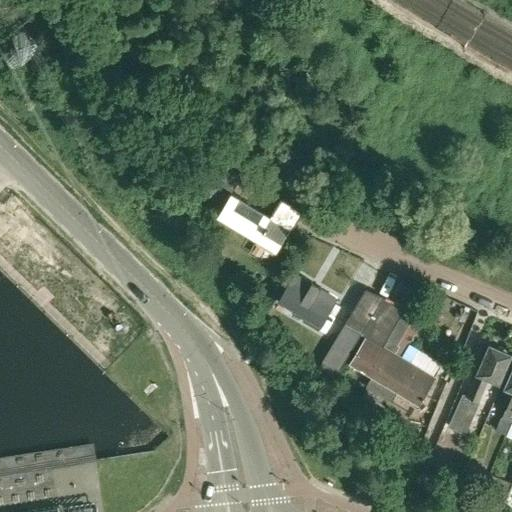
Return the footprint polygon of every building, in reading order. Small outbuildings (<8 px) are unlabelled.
[(269,216),(230,193),(240,176),(200,152),(182,182),(211,199),(216,191),(227,198),(217,215),(276,250),(286,233),(288,234),(303,210),(281,196),(269,216)] [(356,344),(361,333),(383,297),(395,302),(403,282),(376,269),(364,289),(344,323),(338,334),(356,344)] [(317,329),(331,305),(316,296),(320,289),(294,273),(278,300),(306,316),(303,320),(317,329)] [(404,280),(403,282),(395,302),(383,297),(361,333),(382,346),(404,306),(414,285),(404,280)] [(404,306),(382,346),(361,333),(356,344),(346,360),(371,376),(418,404),(435,377),(397,355),(402,347),(397,345),(411,321),(420,327),(426,317),(416,311),(414,310),(404,306)] [(510,354),(488,344),(466,395),(462,393),(448,426),(465,433),(489,378),(498,382),(510,354)] [(484,487),(490,475),(470,466),(464,478),(484,487)] [(484,487),(504,496),(509,484),(490,475),(484,487)]
